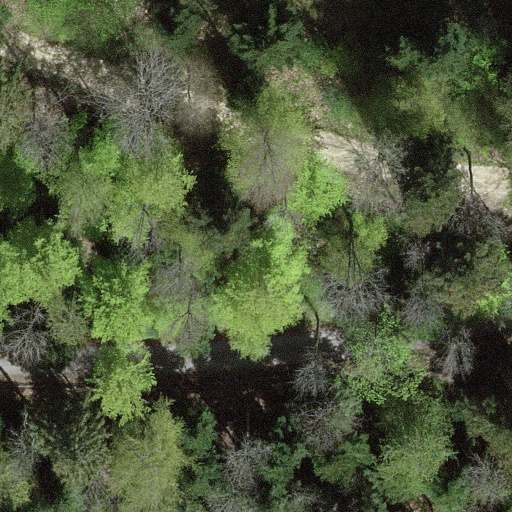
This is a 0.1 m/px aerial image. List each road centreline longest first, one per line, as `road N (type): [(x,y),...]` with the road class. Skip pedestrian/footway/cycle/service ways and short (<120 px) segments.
road 1 (track): [(0,17),(223,118),(368,164),(473,185),(511,184)]
road 2 (unclassified): [(0,352),(198,357),(316,345),(511,305)]
